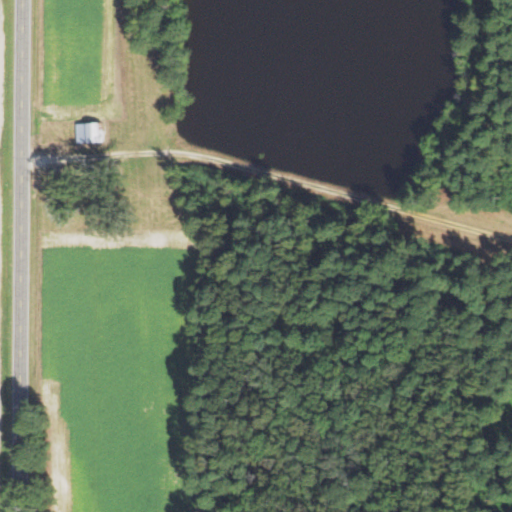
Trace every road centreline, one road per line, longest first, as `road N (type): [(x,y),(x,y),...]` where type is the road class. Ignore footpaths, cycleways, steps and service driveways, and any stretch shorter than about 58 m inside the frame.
road 1 (secondary): [(20,511),(22,0)]
road 2 (track): [(95,156),(178,151),(223,159),(511,238)]
